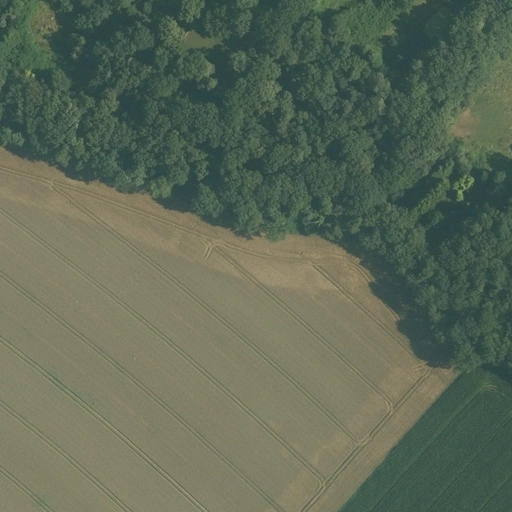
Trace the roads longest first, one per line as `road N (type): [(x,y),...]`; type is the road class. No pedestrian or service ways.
road 1 (track): [(0,108),(289,210),(374,218),(409,236),(433,263),(452,264)]
road 2 (track): [(285,0),(502,192)]
road 3 (track): [(51,123),(131,0)]
